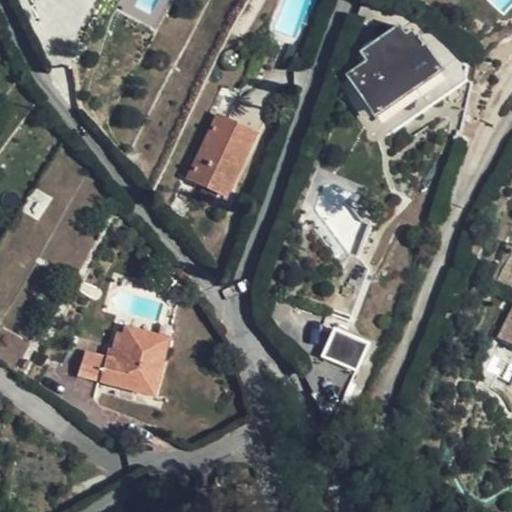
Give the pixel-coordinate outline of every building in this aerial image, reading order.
[(423,21),(403,35),(397,26),(357,53),(363,62),(344,76),(385,135),(464,81),(464,66),(446,42),(423,21)] [(254,135),(216,117),(187,177),(225,196),(254,135)] [(358,258),(348,255),(327,313),(348,322),(367,272),(358,258)] [(511,308),(498,337),(507,342),(511,344),(511,308)] [(85,351),(78,376),(157,397),(171,338),(124,325),(122,332),(116,331),(111,349),(109,348),(106,356),(85,351)] [(336,332),(319,369),(349,382),(366,344),(336,332)] [(511,354),(511,344),(507,342),(503,350),(511,354)]
